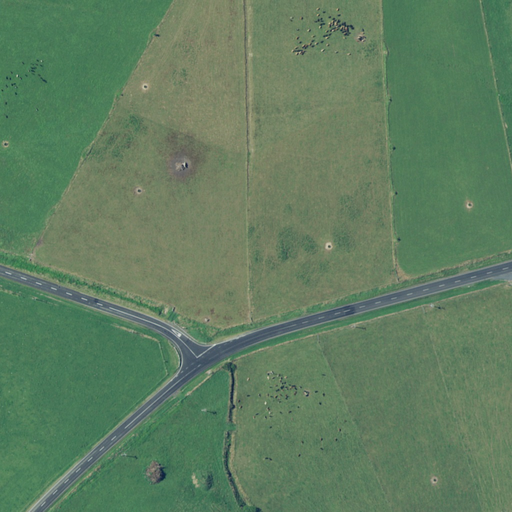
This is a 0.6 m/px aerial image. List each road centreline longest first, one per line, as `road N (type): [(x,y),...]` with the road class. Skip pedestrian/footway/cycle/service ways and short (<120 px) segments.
road 1 (tertiary): [(511,265),(271,331),(201,363)]
road 2 (unclassified): [(201,363),(162,327),(0,270)]
road 3 (tertiary): [(201,363),(35,511)]
